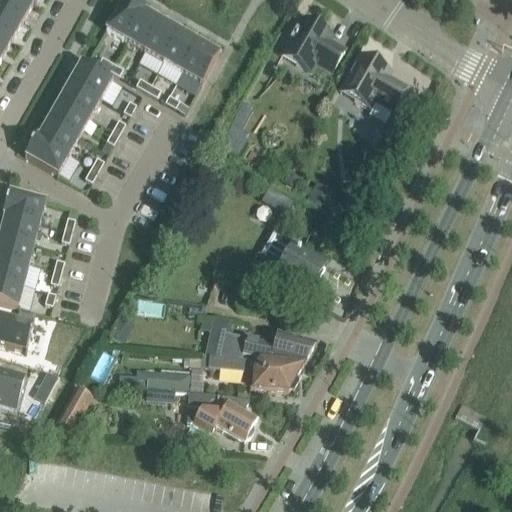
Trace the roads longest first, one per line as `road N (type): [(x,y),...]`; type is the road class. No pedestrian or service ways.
road 1 (secondary): [(511,120),(487,149),(379,361)]
road 2 (secondary): [(418,379),(511,174)]
road 3 (residential): [(511,102),(354,0)]
road 4 (secondary): [(379,361),(301,511)]
road 5 (residential): [(0,140),(78,0)]
road 6 (secondary): [(357,511),(387,464),(418,379)]
